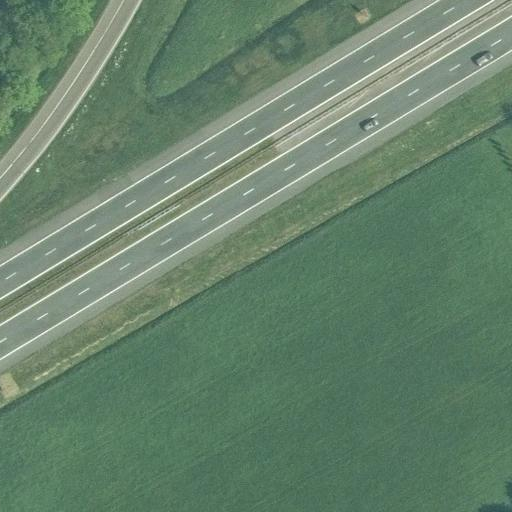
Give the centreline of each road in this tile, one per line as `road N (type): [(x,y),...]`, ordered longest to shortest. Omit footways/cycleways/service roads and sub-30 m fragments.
road 1 (motorway): [(0,343),(511,31)]
road 2 (motorway): [(467,0),(0,283)]
road 3 (motorway): [(129,0),(93,64),(0,190)]
